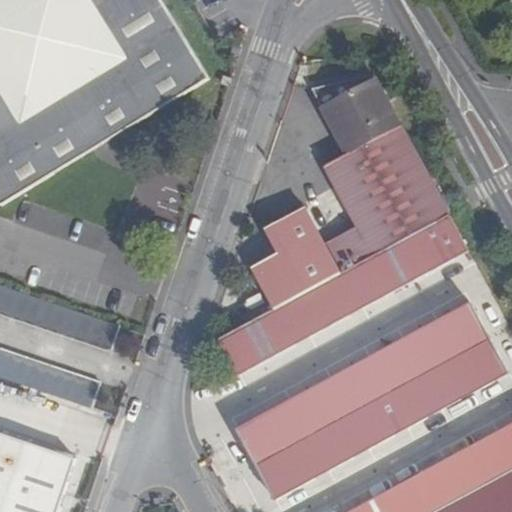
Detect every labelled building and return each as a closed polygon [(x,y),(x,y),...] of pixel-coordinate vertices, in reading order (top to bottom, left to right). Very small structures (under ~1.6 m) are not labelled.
[(153,0),(0,0),(0,203),(204,87),(153,0)] [(345,269),(446,213),(371,75),(314,88),(337,130),(314,142),(348,204),(318,220),(345,269)] [(274,308),(340,271),(304,206),(265,227),(279,252),(252,267),(274,308)] [(274,308),(218,340),(222,347),(238,375),(466,250),(446,213),(345,269),(340,271),(274,308)] [(115,337),(0,298),(0,325),(107,361),(115,337)] [(470,301),(239,426),(276,498),(507,372),(470,301)] [(0,388),(89,418),(98,390),(0,357),(0,388)] [(426,511),(511,465),(511,423),(351,511),(426,511)] [(0,441),(0,511),(57,511),(73,467),(0,441)] [(511,511),(511,465),(426,511),(511,511)]
